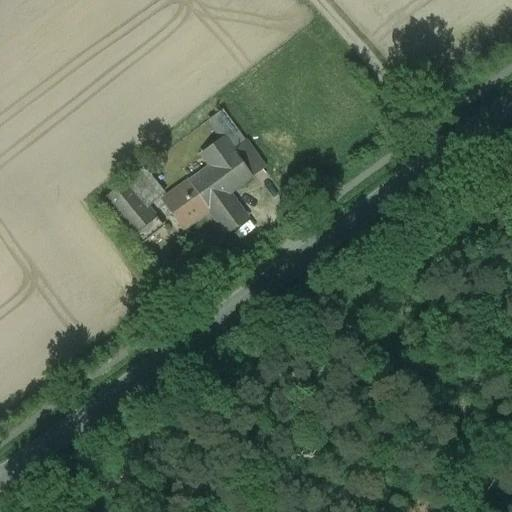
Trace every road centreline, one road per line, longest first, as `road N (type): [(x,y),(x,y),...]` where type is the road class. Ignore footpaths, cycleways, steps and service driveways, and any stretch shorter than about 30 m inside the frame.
road 1 (tertiary): [(511,104),(0,477)]
road 2 (track): [(511,231),(310,0)]
